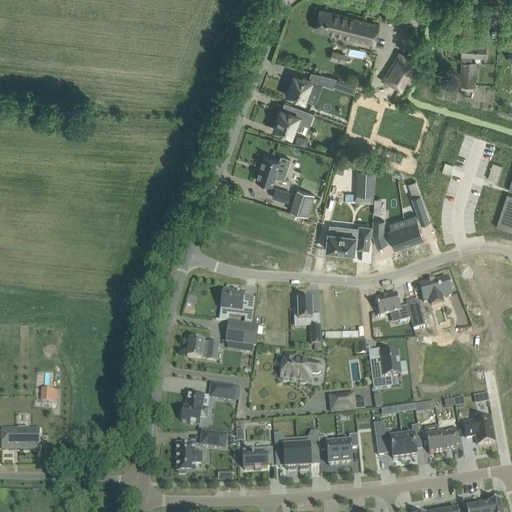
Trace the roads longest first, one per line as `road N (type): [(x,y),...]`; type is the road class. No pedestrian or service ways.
road 1 (tertiary): [(184,256),(281,0)]
road 2 (tertiary): [(143,480),(163,335),(184,256)]
road 3 (residential): [(184,256),(233,271),(362,282)]
road 4 (unknown): [(159,368),(242,381),(243,417),(302,411)]
road 5 (residential): [(362,282),(469,249),(511,254)]
road 6 (unclassified): [(143,480),(0,472)]
road 7 (unclassified): [(511,18),(374,0)]
road 8 (residential): [(266,501),(141,500)]
road 9 (residential): [(388,489),(266,501)]
